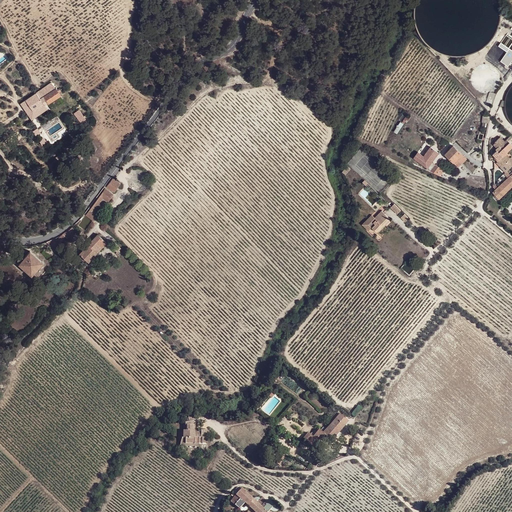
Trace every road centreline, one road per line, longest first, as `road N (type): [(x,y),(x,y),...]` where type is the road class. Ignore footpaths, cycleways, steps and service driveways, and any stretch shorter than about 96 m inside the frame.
road 1 (tertiary): [(0,241),(41,239),(71,222),(190,71),(233,45),(255,0)]
road 2 (track): [(434,252),(426,270),(450,305),(388,380),(357,456)]
road 3 (track): [(178,85),(169,82),(150,98),(125,80),(131,0)]
road 4 (residential): [(511,234),(480,208),(491,188),(491,124)]
